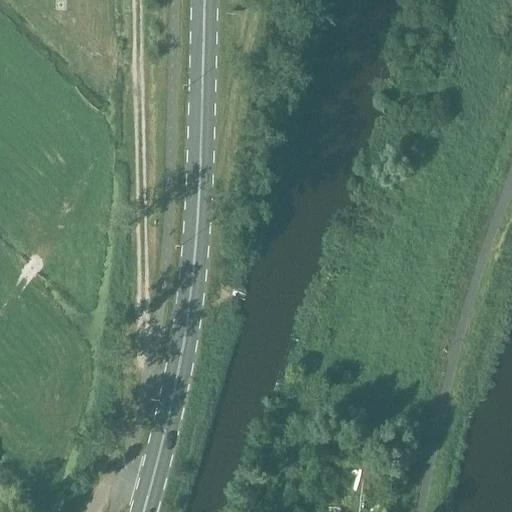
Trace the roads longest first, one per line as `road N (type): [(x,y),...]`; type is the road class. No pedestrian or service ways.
road 1 (primary): [(143,511),(173,400),(192,277),(204,0)]
road 2 (unclassified): [(416,511),(468,296),(511,179)]
road 3 (track): [(137,66),(139,338),(149,373),(176,382)]
road 4 (track): [(137,66),(102,55),(23,290),(0,322)]
